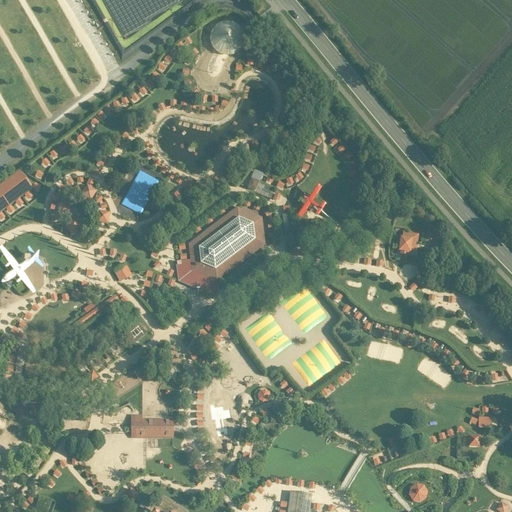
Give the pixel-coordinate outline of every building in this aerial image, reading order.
[(223,60),(246,43),(229,19),(206,36),(223,60)] [(231,83),(220,54),(193,64),(204,93),(231,83)] [(117,207),(117,212),(133,220),(135,216),(140,217),(143,213),(149,214),(154,206),(155,199),(156,196),(157,191),(163,180),(164,176),(144,166),(140,165),(133,179),(126,178),(118,194),(117,199),(121,201),(117,207)] [(253,170),(247,188),(255,191),(262,173),(253,170)] [(20,171),(0,186),(0,213),(33,189),(20,171)] [(254,193),(270,199),(274,190),(258,183),(254,193)] [(83,190),(96,226),(109,221),(96,185),(83,190)] [(309,207),(315,211),(322,201),(316,197),(320,192),(315,189),(295,217),(300,220),(309,207)] [(234,210),(230,205),(229,205),(222,209),(221,208),(220,208),(216,210),(216,212),(218,213),(210,219),(209,217),(208,217),(205,219),(204,221),(206,222),(198,228),(197,226),(196,226),(193,228),(192,230),(194,231),(187,236),(187,237),(191,243),(188,245),(190,262),(191,273),(217,283),(220,281),(223,286),(225,286),(231,281),(232,283),(234,283),(237,281),(237,279),(236,278),(243,272),(244,274),(246,274),(249,272),(249,270),(248,269),(255,263),(256,265),(258,265),(261,263),(261,261),(260,260),(266,255),(266,253),(263,248),(265,246),(262,219),(237,208),(234,210)] [(67,225),(68,234),(80,232),(79,223),(67,225)] [(398,255),(408,256),(409,251),(416,252),(419,234),(401,232),(398,255)] [(191,273),(190,262),(175,263),(178,283),(219,299),(217,283),(191,273)] [(114,272),(119,282),(132,277),(127,266),(114,272)] [(70,327),(73,332),(118,301),(115,296),(70,327)] [(270,400),(268,390),(257,392),(259,403),(270,400)] [(24,415),(21,407),(15,410),(17,417),(24,415)] [(143,416),(131,416),(131,440),(174,439),(174,419),(143,420),(143,416)] [(478,428),(491,428),(491,417),(478,417),(478,428)] [(468,436),(468,447),(480,447),(480,436),(468,436)] [(424,487),(416,485),(410,489),(408,496),(412,503),(419,504),(426,500),(427,493),(424,487)] [(125,496),(133,501),(138,493),(130,488),(125,496)] [(309,511),(312,496),(290,493),(287,511),(309,511)] [(501,502),(496,509),(500,511),(506,511),(509,508),(501,502)]
